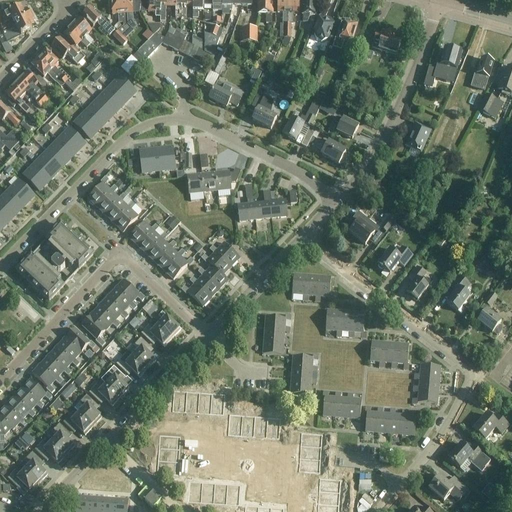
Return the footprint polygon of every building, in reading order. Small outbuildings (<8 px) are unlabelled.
[(118,15),(118,24),(122,24),(123,24),(121,0),(110,0),(111,15),(118,15)] [(122,27),(117,32),(122,37),(125,40),(134,31),(127,26),(126,14),(132,14),(138,13),(140,0),(138,0),(132,0),(131,0),(121,0),(123,24),(122,24),(123,26),(122,27)] [(155,18),(160,18),(160,0),(148,0),(148,6),(142,6),(141,13),(146,13),(146,12),(148,12),(148,13),(155,13),(155,18)] [(160,0),(160,18),(161,18),(160,22),(165,23),(165,18),(166,7),(172,7),(172,0),(160,0)] [(175,19),(181,19),(181,12),(181,0),(172,0),(172,7),(175,7),(175,19)] [(186,8),(192,8),(193,8),(192,0),(181,0),(181,12),(181,19),(186,19),(186,8)] [(192,8),(192,14),(192,19),(197,19),(197,14),(198,6),(202,6),(203,6),(203,0),(192,0),(193,8),(192,8)] [(212,6),(212,11),(222,11),(222,0),(211,0),(212,6)] [(222,0),(222,11),(231,11),(231,9),(231,0),(222,0)] [(231,0),(231,9),(231,11),(237,11),(237,9),(241,9),(241,0),(231,0)] [(252,8),(251,8),(251,0),(241,0),(241,9),(247,9),(247,12),(252,12),(252,8)] [(258,0),(258,15),(266,15),(266,24),(272,24),(271,0),(258,0)] [(279,39),(284,39),(284,32),(291,32),(291,25),(288,25),(288,0),(277,0),(277,13),(282,14),(282,25),(280,25),(279,39)] [(298,0),(288,0),(288,25),(291,25),(293,25),(293,14),(299,14),(298,0)] [(316,0),(302,0),(302,16),(303,16),(303,23),(307,23),(309,18),(309,16),(315,16),(315,14),(315,5),(316,5),(316,0)] [(11,18),(15,24),(32,16),(29,11),(27,11),(26,10),(22,12),(20,8),(12,12),(11,11),(2,16),(3,24),(9,21),(8,19),(11,18)] [(90,8),(89,9),(81,17),(92,28),(96,24),(109,37),(114,32),(90,8)] [(3,35),(7,43),(23,35),(23,34),(31,30),(29,26),(33,24),(32,22),(34,21),(32,16),(15,24),(18,30),(14,32),(13,31),(8,33),(8,32),(3,35)] [(314,34),(317,39),(322,41),(327,39),(333,21),(321,16),(314,34)] [(79,20),(71,28),(90,45),(93,42),(86,36),(90,31),(79,20)] [(341,42),(350,45),(356,26),(342,22),(340,30),(338,29),(335,40),(331,38),(328,46),(323,59),(337,64),(341,50),(339,49),(341,42)] [(216,37),(219,29),(212,26),(209,35),(216,37)] [(75,47),(79,42),(86,49),(90,45),(71,28),(64,36),(75,47)] [(239,43),(239,50),(244,50),(247,43),(251,29),(242,29),(241,43),(239,43)] [(257,29),(251,29),(247,43),(257,43),(257,29)] [(125,40),(122,37),(117,32),(112,37),(122,47),(127,42),(125,40)] [(172,36),(167,47),(172,50),(180,34),(175,32),(172,36)] [(284,39),(282,46),(289,47),(291,39),(291,32),(284,32),(284,39)] [(156,33),(153,36),(162,44),(164,39),(158,36),(156,33)] [(167,33),(164,39),(162,44),(167,47),(172,36),(167,33)] [(172,50),(177,52),(183,41),(183,42),(185,37),(180,34),(172,50)] [(397,56),(400,46),(401,42),(392,40),(393,36),(385,34),(384,37),(376,35),(372,49),(379,51),(382,53),(386,54),(388,54),(389,53),(397,56)] [(153,36),(149,40),(157,49),(162,44),(153,36)] [(357,57),(371,61),(373,54),(367,52),(370,42),(362,39),(357,57)] [(67,56),(77,66),(84,59),(73,47),(70,50),(59,40),(50,49),(63,61),(67,56)] [(153,53),(157,49),(149,40),(145,45),(153,53)] [(177,52),(183,55),(188,44),(183,42),(183,41),(177,52)] [(188,44),(183,55),(188,57),(193,47),(193,46),(188,44)] [(149,57),(153,53),(145,45),(141,49),(149,57)] [(198,49),(193,47),(188,57),(192,60),(198,49)] [(225,59),(226,56),(224,55),(226,50),(217,47),(215,50),(214,53),(212,56),(204,52),(203,52),(198,62),(204,66),(209,68),(212,70),(211,72),(218,75),(225,59)] [(145,61),(149,57),(141,49),(136,53),(132,58),(141,66),(145,61)] [(198,62),(203,52),(198,49),(192,60),(198,62)] [(430,68),(424,88),(425,88),(425,87),(427,81),(434,83),(435,80),(435,78),(445,81),(445,82),(452,84),(461,54),(460,54),(459,52),(455,51),(454,52),(444,49),(442,57),(440,66),(438,65),(436,71),(430,69),(431,68),(430,68)] [(57,71),(54,68),(58,64),(46,52),(38,60),(65,85),(68,81),(62,76),(58,71),(57,71)] [(103,59),(98,54),(95,58),(100,63),(103,59)] [(266,75),(274,58),(265,54),(260,63),(262,64),(259,71),(266,75)] [(50,79),(55,83),(61,89),(65,85),(38,60),(31,67),(43,79),(47,75),(50,78),(50,79)] [(291,60),(282,82),(289,85),(298,63),(291,60)] [(475,74),(471,87),(485,91),(488,78),(493,63),(482,60),(477,75),(475,74)] [(126,63),(120,68),(130,77),(135,72),(126,63)] [(85,71),(88,74),(93,70),(89,66),(85,71)] [(498,90),(511,94),(511,69),(507,68),(502,83),(501,82),(498,90)] [(39,93),(34,88),(37,84),(26,73),(19,80),(35,96),(38,99),(44,105),(48,101),(43,96),(40,93),(39,93)] [(120,78),(108,90),(124,105),(127,103),(127,100),(126,99),(128,97),(128,98),(131,98),(136,93),(120,78)] [(31,99),(35,103),(41,109),(44,105),(38,99),(35,96),(19,80),(12,87),(23,98),(28,103),(31,99)] [(339,94),(344,82),(338,80),(338,82),(336,82),(332,92),(339,94)] [(43,81),(39,86),(46,93),(50,89),(43,81)] [(210,100),(209,103),(214,105),(215,103),(226,108),(229,103),(237,107),(243,94),(225,85),(224,86),(217,83),(209,100),(210,100)] [(309,94),(316,97),(320,87),(313,84),(309,94)] [(19,102),(23,98),(12,87),(5,95),(26,115),(29,111),(24,105),(23,106),(19,102)] [(108,90),(97,101),(113,117),(117,112),(117,110),(116,109),(118,107),(119,108),(121,108),(124,105),(108,90)] [(276,119),(270,116),(274,101),(265,98),(267,93),(260,90),(249,112),(256,115),(252,122),(270,131),(276,119)] [(485,96),(477,112),(489,118),(497,102),(485,96)] [(294,142),(303,126),(304,126),(305,123),(306,123),(310,125),(311,126),(315,119),(320,109),(322,104),(314,100),(307,114),(305,117),(302,116),(298,123),(291,120),(283,136),(289,139),(294,142)] [(97,101),(86,113),(101,128),(104,126),(104,123),(103,123),(105,121),(106,121),(108,121),(113,117),(97,101)] [(0,103),(0,120),(2,122),(6,118),(15,127),(20,123),(0,103)] [(101,128),(86,113),(74,125),(90,140),(94,136),(94,133),(94,132),(96,131),(99,131),(101,128)] [(23,120),(17,114),(14,116),(20,122),(23,120)] [(334,122),(340,125),(336,133),(351,141),(358,127),(337,116),(334,122)] [(24,121),(20,126),(28,134),(33,129),(24,121)] [(326,137),(328,129),(317,125),(310,144),(316,146),(320,135),(326,137)] [(420,152),(429,131),(416,125),(406,146),(420,152)] [(306,148),(315,131),(309,128),(301,145),(306,148)] [(69,130),(57,142),(73,157),(76,155),(76,152),(75,151),(77,149),(78,150),(80,150),(85,145),(69,130)] [(0,141),(5,147),(10,152),(20,142),(11,133),(6,138),(0,132),(0,141)] [(328,142),(324,140),(315,148),(322,153),(321,155),(337,165),(345,152),(328,142)] [(57,142),(46,153),(62,169),(66,164),(66,162),(66,161),(67,159),(68,160),(71,160),(73,157),(57,142)] [(160,150),(156,151),(158,172),(175,170),(172,149),(166,149),(164,152),(162,152),(160,150)] [(158,172),(156,151),(152,151),(151,153),(151,154),(148,154),(148,153),(146,152),(139,152),(142,174),(158,172)] [(46,153),(35,165),(51,180),(53,178),(53,175),(55,173),(58,173),(62,169),(46,153)] [(200,157),(201,170),(208,169),(207,156),(200,157)] [(51,180),(35,165),(23,177),(39,192),(43,188),(43,185),(43,184),(45,183),(48,183),(51,180)] [(233,174),(229,174),(229,173),(214,174),(216,192),(231,191),(230,183),(236,182),(240,172),(235,169),(233,174)] [(214,174),(201,176),(203,194),(216,192),(214,174)] [(189,195),(203,194),(201,176),(187,177),(189,195)] [(87,200),(96,208),(115,188),(113,186),(109,191),(104,186),(108,181),(104,178),(100,183),(101,184),(87,200)] [(18,182),(7,194),(22,209),(25,206),(25,204),(25,203),(26,201),(27,202),(30,202),(34,197),(18,182)] [(96,208),(105,216),(124,196),(122,195),(118,199),(113,194),(117,190),(115,188),(96,208)] [(246,205),(237,206),(239,223),(255,221),(253,205),(252,188),(245,188),(246,205)] [(265,203),(253,205),(255,221),(271,219),(270,202),(271,202),(271,201),(275,200),(273,193),(270,194),(270,193),(263,193),(265,203)] [(7,194),(0,200),(0,209),(11,221),(15,216),(15,214),(15,213),(17,211),(17,212),(20,212),(22,209),(7,194)] [(105,216),(114,225),(133,205),(131,203),(127,208),(121,203),(125,198),(124,196),(105,216)] [(271,202),(270,202),(271,219),(287,217),(285,201),(271,202)] [(134,206),(133,205),(114,225),(123,233),(137,218),(130,211),(134,206)] [(0,209),(0,231),(2,229),(2,227),(2,226),(4,224),(4,225),(7,225),(11,221),(0,209)] [(355,226),(349,234),(365,246),(368,242),(377,231),(378,229),(358,214),(351,222),(355,226)] [(380,228),(387,233),(396,221),(389,216),(380,228)] [(173,217),(166,225),(172,231),(180,223),(173,217)] [(128,239),(137,247),(156,227),(155,226),(150,230),(143,223),(128,239)] [(16,272),(48,302),(92,255),(60,225),(16,272)] [(137,247),(146,255),(165,235),(164,234),(159,238),(154,233),(158,229),(156,227),(137,247)] [(146,255),(155,264),(177,241),(176,240),(173,243),(172,242),(168,247),(163,242),(167,237),(165,235),(146,255)] [(171,250),(176,245),(179,243),(177,241),(155,264),(164,272),(185,249),(185,248),(182,251),(181,251),(177,255),(171,250)] [(212,247),(210,249),(230,268),(239,258),(223,244),(217,251),(212,247)] [(398,264),(400,265),(403,268),(412,256),(402,248),(396,255),(389,250),(377,265),(389,275),(398,264)] [(180,258),(185,254),(187,251),(185,249),(164,272),(173,281),(187,266),(189,267),(193,262),(190,259),(185,263),(180,258)] [(203,256),(202,257),(227,281),(222,276),(230,268),(210,249),(209,250),(213,255),(208,260),(203,256)] [(200,269),(199,271),(219,290),(227,281),(202,257),(200,259),(205,264),(207,262),(211,267),(205,274),(200,269)] [(417,267),(416,268),(407,279),(413,283),(405,292),(417,301),(428,288),(428,287),(431,284),(423,278),(426,274),(417,267)] [(192,278),(190,280),(210,299),(219,290),(199,271),(197,273),(202,277),(197,282),(192,278)] [(446,303),(457,312),(470,296),(464,292),(469,286),(458,277),(450,287),(455,291),(446,303)] [(343,300),(343,281),(303,279),(302,298),(343,300)] [(185,295),(187,294),(202,308),(210,299),(190,280),(189,282),(193,286),(188,291),(183,287),(180,291),(185,295)] [(123,281),(114,291),(135,310),(136,308),(131,303),(136,298),(141,303),(144,299),(139,294),(138,296),(123,281)] [(114,291),(106,299),(126,318),(128,317),(123,312),(128,307),(133,312),(135,310),(114,291)] [(491,294),(484,304),(490,308),(497,299),(491,294)] [(106,299),(98,308),(118,327),(119,326),(115,321),(120,316),(124,321),(126,318),(106,299)] [(150,302),(142,311),(146,315),(155,306),(150,302)] [(98,308),(89,317),(105,332),(111,325),(116,329),(118,327),(98,308)] [(486,311),(477,323),(491,334),(492,333),(496,336),(498,336),(502,331),(502,329),(498,326),(501,322),(486,311)] [(95,342),(100,347),(101,348),(105,344),(103,343),(98,339),(105,332),(89,317),(81,326),(96,341),(95,342)] [(156,324),(156,325),(172,340),(181,331),(166,318),(158,326),(156,324)] [(148,326),(141,335),(151,344),(155,340),(164,349),(172,340),(156,325),(152,330),(148,326)] [(74,329),(65,339),(81,353),(87,346),(92,351),(95,347),(90,342),(89,344),(74,329)] [(65,339),(57,347),(77,366),(79,364),(74,360),(81,353),(65,339)] [(136,350),(131,355),(147,370),(156,362),(146,353),(151,349),(141,339),(133,347),(136,350)] [(380,339),(380,367),(418,368),(419,347),(391,347),(391,339),(380,339)] [(118,343),(88,376),(95,383),(106,370),(106,371),(113,363),(110,361),(122,348),(118,343)] [(57,347),(49,356),(69,375),(71,373),(66,369),(71,364),(76,368),(77,366),(57,347)] [(301,390),(324,390),(324,352),(300,352),(301,390)] [(128,362),(124,357),(116,365),(126,375),(130,370),(139,379),(147,370),(131,355),(133,357),(128,362)] [(49,356),(40,365),(61,384),(63,382),(58,378),(63,372),(67,377),(69,375),(49,356)] [(450,362),(429,361),(428,372),(422,372),(422,377),(427,378),(427,385),(424,385),(423,397),(419,397),(419,404),(448,405),(450,362)] [(40,365),(32,374),(47,389),(46,390),(51,395),(54,391),(49,387),(54,381),(59,386),(61,384),(40,365)] [(113,368),(106,376),(101,381),(106,386),(106,385),(120,399),(128,390),(119,382),(123,377),(113,368)] [(85,382),(80,377),(75,383),(80,388),(85,382)] [(30,381),(21,390),(42,408),(43,407),(39,402),(44,397),(48,401),(52,398),(47,393),(45,395),(30,381)] [(112,408),(120,399),(106,385),(106,386),(101,390),(96,386),(89,394),(99,403),(103,399),(112,408)] [(178,387),(174,387),(173,392),(176,392),(175,412),(187,413),(189,388),(185,387),(185,392),(178,392),(178,387)] [(189,388),(187,413),(200,414),(201,389),(198,388),(197,393),(190,393),(191,388),(189,388)] [(201,389),(200,414),(212,415),(214,389),(210,389),(210,394),(203,394),(203,389),(201,389)] [(214,389),(212,415),(225,415),(227,390),(225,390),(225,395),(215,394),(215,390),(214,389)] [(40,410),(42,408),(21,390),(13,399),(33,417),(35,416),(30,411),(35,406),(40,410)] [(74,409),(77,412),(93,428),(101,419),(92,410),(96,406),(86,396),(74,409)] [(32,419),(33,417),(13,399),(5,407),(25,426),(26,425),(22,420),(27,415),(32,419)] [(357,417),(356,427),(368,428),(370,404),(334,400),(333,415),(357,417)] [(5,407),(0,412),(0,419),(12,431),(18,424),(23,428),(25,426),(5,407)] [(229,410),(228,416),(229,416),(231,416),(230,436),(243,437),(244,411),(241,411),(241,416),(233,416),(234,411),(229,410)] [(244,411),(243,437),(255,437),(257,413),(253,412),(253,417),(246,417),(246,412),(244,411)] [(67,419),(63,424),(72,432),(76,428),(85,436),(93,428),(77,412),(77,413),(79,414),(71,423),(67,419)] [(257,413),(255,437),(267,438),(269,413),(266,413),(265,418),(258,417),(259,413),(257,413)] [(269,413),(267,438),(280,439),(282,414),(281,414),(280,419),(270,418),(271,413),(269,413)] [(423,437),(425,422),(376,415),(374,430),(423,437)] [(486,416),(473,432),(485,442),(496,430),(502,435),(509,427),(500,419),(496,424),(486,416)] [(12,431),(0,419),(0,443),(4,443),(4,437),(10,430),(12,431)] [(55,436),(50,441),(66,456),(74,447),(65,439),(69,434),(59,425),(51,433),(55,436)] [(15,446),(20,451),(22,449),(25,452),(28,448),(20,440),(15,446)] [(42,443),(34,451),(44,461),(48,456),(58,465),(66,456),(50,441),(45,446),(42,443)] [(461,446),(449,460),(460,470),(468,460),(472,463),(471,465),(481,474),(485,470),(484,469),(490,462),(482,455),(473,447),(468,452),(461,446)] [(27,465),(23,470),(39,485),(47,476),(38,467),(42,463),(32,453),(24,462),(27,465)] [(15,471),(7,480),(17,489),(21,485),(31,493),(39,485),(23,470),(18,474),(15,471)] [(439,477),(428,489),(443,503),(450,494),(459,502),(468,491),(453,478),(448,484),(439,477)] [(77,497),(75,511),(88,511),(90,498),(77,497)] [(90,498),(88,511),(101,511),(102,499),(90,498)] [(102,499),(101,511),(114,511),(115,500),(102,499)] [(115,500),(114,511),(127,511),(128,501),(115,500)]
